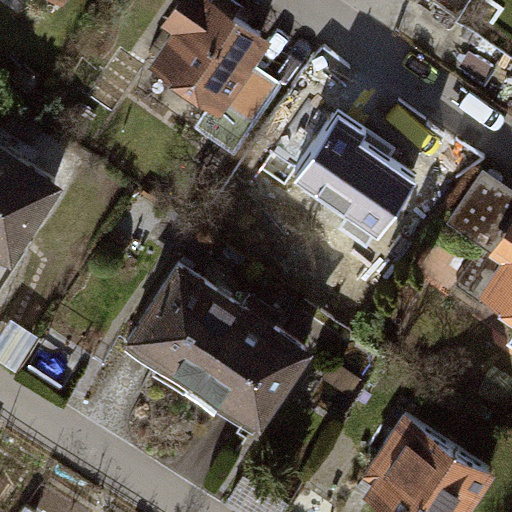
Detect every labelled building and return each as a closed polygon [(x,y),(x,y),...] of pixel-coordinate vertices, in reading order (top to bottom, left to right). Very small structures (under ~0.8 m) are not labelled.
[(76,0),(36,0),(62,19),(76,0)] [(275,34),(221,0),(192,0),(153,62),(228,109),(275,34)] [(415,172),(335,117),(298,171),(379,225),(415,172)] [(63,184),(0,145),(0,266),(8,272),(63,184)] [(511,232),(502,248),(488,239),(459,284),(484,299),(491,289),(511,302),(511,232)] [(183,405),(242,317),(173,272),(114,360),(183,405)] [(305,358),(242,317),(183,405),(247,447),(305,358)] [(467,511),(491,479),(417,429),(362,511),(467,511)]
